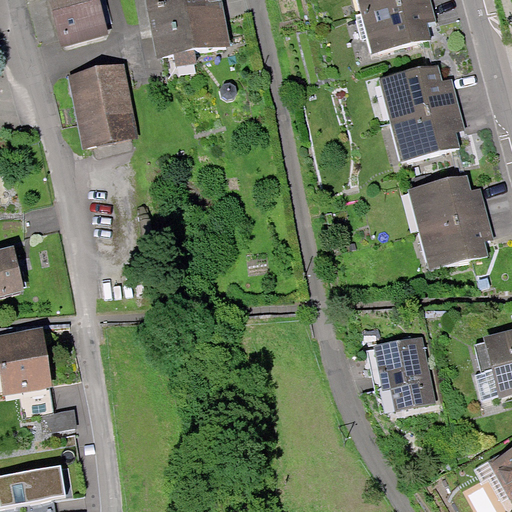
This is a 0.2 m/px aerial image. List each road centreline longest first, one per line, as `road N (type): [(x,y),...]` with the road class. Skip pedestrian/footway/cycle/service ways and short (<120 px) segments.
road 1 (residential): [(253,0),(339,382),(370,456),(407,511)]
road 2 (residential): [(14,0),(58,180),(109,511)]
road 3 (unclassified): [(511,123),(481,0)]
